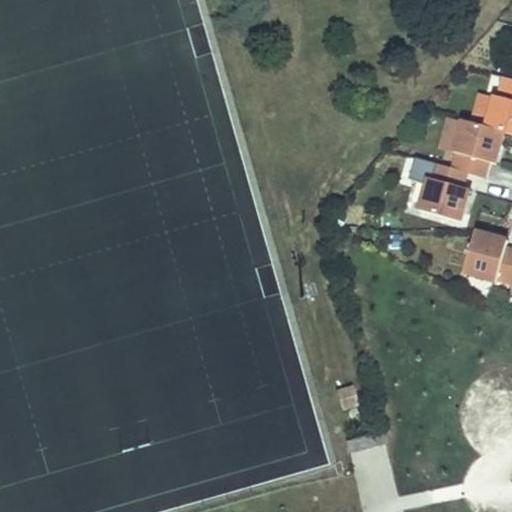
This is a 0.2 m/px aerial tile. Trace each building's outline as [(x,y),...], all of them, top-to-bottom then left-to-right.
[(511,79),(504,77),(499,97),(496,96),(487,127),(505,132),(511,134),(511,79)] [(455,152),(464,120),(449,116),(440,148),(455,152)] [(496,164),(505,132),(487,127),(464,120),(455,152),(458,153),(453,168),(467,172),(484,177),(489,162),(496,164)] [(463,188),(467,172),(453,168),(436,163),(432,179),(429,179),(420,210),(461,222),(470,190),(463,188)] [(508,240),(476,232),(465,274),(497,282),(498,279),(511,283),(511,284),(511,286),(511,249),(506,248),(508,240)] [(342,410),(349,407),(357,405),(352,388),(337,393),(342,410)] [(349,454),(383,443),(380,432),(346,443),(349,454)]
